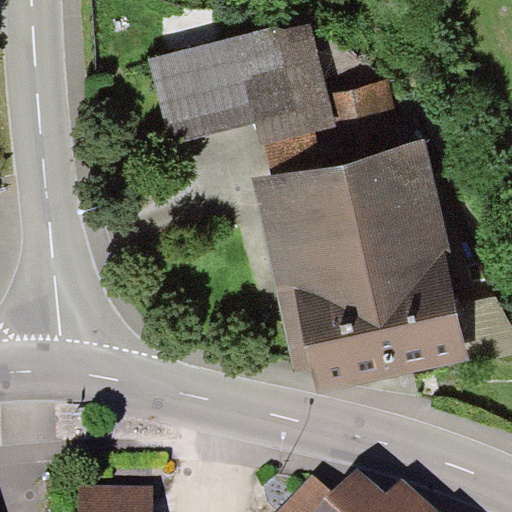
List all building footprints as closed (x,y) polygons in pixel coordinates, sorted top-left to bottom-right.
[(309,9),(148,50),(170,133),(255,111),(261,133),(336,114),(309,9)] [(423,133),(254,170),(296,366),(312,362),(318,387),(397,370),(471,354),(423,133)] [(329,511),(339,501),(311,477),(279,511),(329,511)] [(433,511),(402,484),(388,500),(361,477),(339,501),(329,511),(433,511)] [(152,511),(153,489),(80,490),(80,511),(152,511)]
